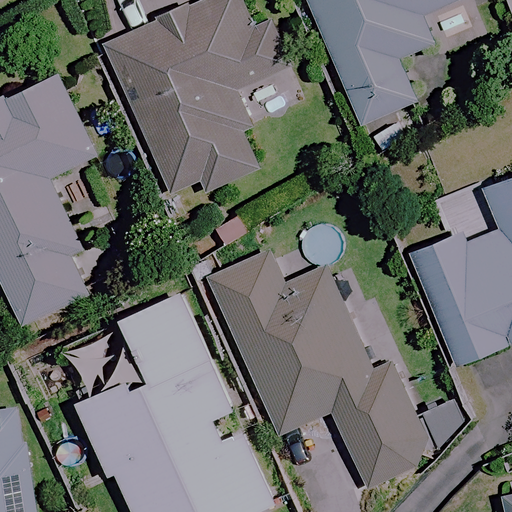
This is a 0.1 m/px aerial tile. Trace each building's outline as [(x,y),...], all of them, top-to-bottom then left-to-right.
[(199,182),(203,192),(257,169),(240,128),(249,125),(234,90),(293,65),(265,2),(246,10),(241,0),(210,0),(108,44),(172,194),(199,182)] [(310,0),(362,124),(417,101),(399,57),(434,43),(422,14),(455,0),(310,0)] [(95,157),(57,76),(0,102),(0,276),(23,326),(90,295),(68,248),(79,242),(50,178),(95,157)] [(511,176),(485,188),(502,230),(465,245),(461,233),(412,252),(456,366),(511,343),(511,176)] [(311,277),(295,242),(210,280),(280,436),(332,412),(366,488),(434,458),(388,355),(370,363),(329,269),(311,277)] [(258,511),(277,504),(183,290),(124,316),(150,373),(80,404),(111,475),(117,472),(134,511),(258,511)] [(36,511),(19,408),(0,411),(0,511),(36,511)] [(511,511),(511,492),(501,495),(504,511),(511,511)]
